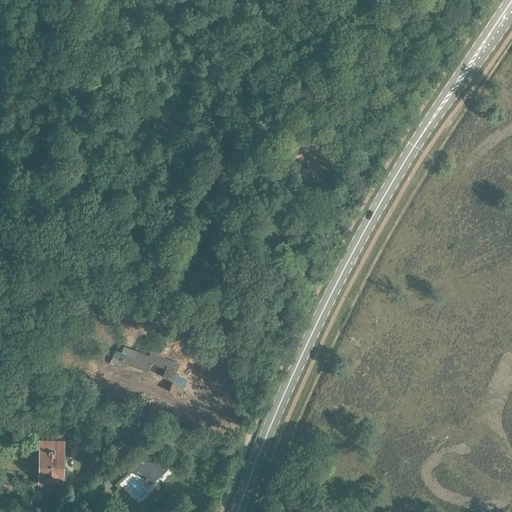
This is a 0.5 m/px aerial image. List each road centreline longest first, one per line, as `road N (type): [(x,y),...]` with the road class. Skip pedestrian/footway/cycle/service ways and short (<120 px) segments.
road 1 (secondary): [(239,511),(332,291),(405,159)]
road 2 (secondary): [(507,0),(405,159)]
road 3 (secondary): [(405,159),(511,16)]
